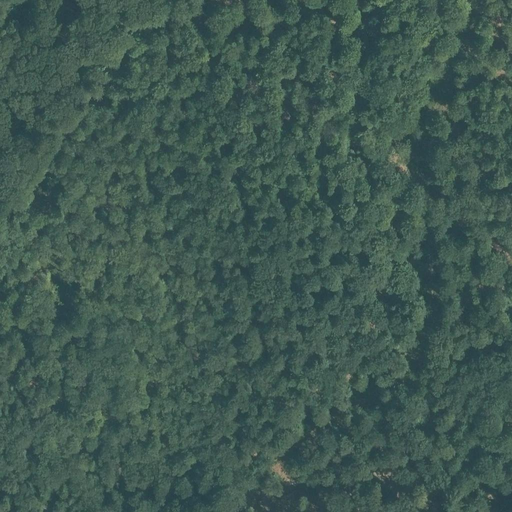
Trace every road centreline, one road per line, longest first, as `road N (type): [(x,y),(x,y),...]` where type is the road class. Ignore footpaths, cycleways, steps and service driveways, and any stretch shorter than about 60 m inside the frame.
road 1 (track): [(221,492),(412,358),(423,341),(422,160),(477,0)]
road 2 (track): [(511,485),(418,469),(314,472),(221,492),(181,511)]
road 3 (track): [(0,77),(206,0)]
